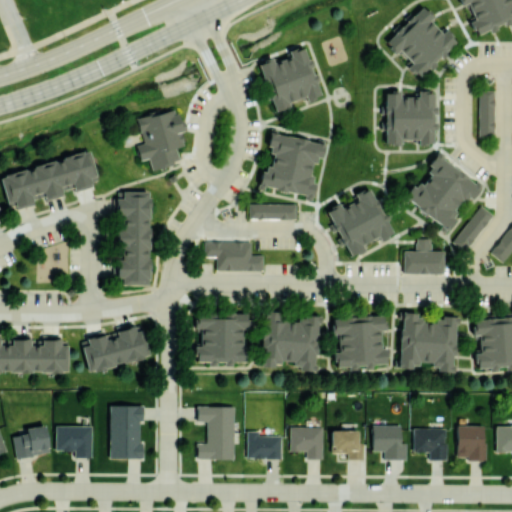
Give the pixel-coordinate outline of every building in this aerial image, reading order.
[(511,0),(511,16),(509,18),(511,22),(504,25),(502,21),(495,25),(497,28),(490,32),(488,28),(476,34),(474,28),(471,29),(468,21),(470,20),(468,16),(471,15),(467,6),(464,7),(462,3),(460,4),(457,0),(511,0)] [(430,22),(437,29),(440,26),(443,30),(445,28),(451,34),(449,36),(454,40),(444,50),(447,53),(441,58),(438,55),(433,60),(436,63),(430,69),(427,66),(418,75),(414,70),(412,72),(406,66),(408,64),(405,61),(407,59),(400,52),(398,54),(395,51),(393,53),(387,47),(389,45),(384,41),(394,32),(391,29),(396,23),(399,26),(405,21),(402,18),(407,12),(410,15),(420,6),(424,10),(426,8),(432,14),(430,16),(433,19),(430,22)] [(275,61),(284,57),(283,54),(288,52),(287,50),(295,47),(296,49),(302,47),(306,59),(310,58),(313,65),(309,67),(311,74),(315,73),(318,80),(314,81),(319,93),(313,96),(314,98),(306,101),(305,98),(301,100),(300,97),(290,100),(291,103),(287,105),(288,107),(280,110),(279,108),(274,110),(269,98),(265,99),(263,92),(266,91),(264,83),(260,85),(257,77),(261,76),(256,63),(262,61),(261,59),(269,56),(270,58),(274,57),(275,61)] [(403,96),(413,96),(413,92),(418,92),(418,90),(426,90),(426,92),(432,92),(432,106),(437,106),(436,114),(432,114),(432,121),(436,121),(436,129),(432,129),(432,142),(426,142),(426,144),(417,144),(417,142),(413,142),(413,138),(402,138),(402,142),(398,142),(398,144),(390,144),(390,141),(384,141),(384,128),(380,128),(380,121),(384,121),(384,113),(380,113),(380,105),(384,105),(384,92),(391,92),(391,89),(399,89),(399,92),(403,92),(403,96)] [(493,89),(492,136),(477,136),(477,89),(493,89)] [(134,144),(143,142),(139,131),(138,131),(134,117),(143,114),(142,112),(156,108),(157,110),(157,112),(172,108),(173,113),(176,112),(178,120),(181,119),(184,129),(178,131),(179,133),(180,132),(182,140),(181,140),(182,144),(174,146),(178,158),(172,159),(173,163),(150,169),(147,157),(138,160),(134,144)] [(269,166),(272,152),(268,152),(270,146),(266,145),(270,127),(277,129),(276,133),(285,135),(286,134),(307,139),(306,140),(316,142),(317,139),(324,140),(320,157),(316,156),(315,162),(311,161),(308,174),(312,175),(310,181),(314,182),(310,200),(303,198),(304,194),(294,192),(294,193),(273,188),(273,187),(264,185),(263,189),(256,187),(260,170),(264,171),(265,165),(269,166)] [(32,199),(33,203),(15,209),(14,204),(7,206),(0,183),(0,176),(4,176),(3,174),(24,167),(24,169),(34,166),(33,165),(52,159),(53,160),(62,157),(61,155),(82,149),(82,151),(88,149),(97,180),(90,182),(91,186),(74,191),(72,187),(66,188),(61,190),(62,194),(45,200),(43,195),(32,199)] [(420,184),(429,174),(425,171),(429,167),(426,164),(437,150),(443,154),(440,157),(448,163),(449,163),(466,176),(465,177),(473,183),(475,180),(481,184),(470,198),(467,196),(463,201),(460,198),(452,209),(455,211),(451,216),(454,218),(443,232),(438,228),(440,225),(432,219),(432,220),(415,206),(407,200),(405,202),(399,198),(410,184),(413,187),(417,182),(420,184)] [(340,207),(356,198),(356,197),(355,195),(354,193),(361,189),(362,191),(368,188),(374,200),(378,198),(381,205),(378,207),(381,213),(385,212),(388,219),(385,220),(391,232),(385,235),(387,237),(379,241),(378,239),(377,237),(376,235),(360,244),(360,245),(361,247),(363,250),(355,254),(354,251),(349,254),(342,243),(339,245),(335,238),(339,236),(335,229),(331,231),(328,224),(331,222),(325,211),(331,208),(329,205),(337,201),(338,204),(339,206),(340,207)] [(118,216),(113,215),(113,197),(118,197),(118,190),(148,191),(148,197),(150,197),(150,218),(148,218),(148,228),(150,228),(149,248),(148,248),(148,257),(150,257),(149,279),(147,279),(147,284),(116,284),(116,277),(112,277),(112,258),(117,258),(117,252),(117,246),(113,246),(113,228),(118,227),(118,216)] [(247,202),(294,203),(294,219),(247,218),(247,202)] [(450,241),(479,204),(491,214),(462,250),(450,241)] [(511,221),(511,247),(500,262),(488,252),(511,221)] [(430,242),(429,250),(442,250),(441,273),(401,272),(401,249),(414,249),(414,241),(416,241),(416,237),(428,237),(428,242),(430,242)] [(214,256),(202,256),(202,240),(249,240),(249,254),(261,254),(261,269),(214,269),(214,256)] [(199,346),(199,327),(198,327),(195,327),(193,327),(193,319),(195,319),(195,312),(208,312),(208,308),(216,308),(216,313),(224,313),(224,309),(232,309),(232,313),(245,313),(245,319),(247,319),(247,327),(245,327),(242,327),(241,327),(241,346),(242,346),(245,346),(247,346),(247,354),(245,354),(245,361),(232,361),(232,365),(224,365),(224,361),(216,361),(216,365),(208,365),(208,361),(195,361),(195,354),(192,354),(192,346),(195,346),(197,346),(199,346)] [(282,320),(296,321),(296,317),(302,317),(302,314),(320,315),(320,322),(316,322),(315,332),(316,332),(314,353),(313,353),(313,363),(316,363),(316,370),(298,369),(298,365),(292,365),(292,360),(279,359),(279,363),(273,363),(273,367),(255,365),(255,358),(259,359),(260,349),(259,349),(261,327),(262,327),(262,317),(259,317),(259,310),(277,311),(276,315),(283,316),(282,320)] [(338,351),(337,332),(335,332),(333,332),(330,333),(330,324),(332,324),(332,318),(345,317),(345,313),(353,312),(353,316),(361,316),(360,312),(368,311),(369,315),(381,314),(382,320),(384,320),(385,329),(382,329),(380,329),(379,329),(380,348),(381,348),(384,347),(386,347),(387,356),(384,356),(385,362),(372,363),(372,367),(365,368),(364,364),(357,364),(357,368),(349,369),(349,365),(335,366),(335,359),(332,360),(332,351),(334,351),(337,351),(338,351)] [(421,321),(434,322),(434,318),(440,318),(441,315),(459,316),(458,323),(454,323),(453,332),(454,332),(452,354),(451,364),(454,364),(454,371),(436,370),(437,366),(430,365),(431,361),(417,360),(417,364),(411,364),(411,367),(393,366),(394,359),(397,359),(398,350),(397,350),(399,328),(400,328),(401,318),(397,318),(398,311),(415,312),(415,316),(421,317),(421,321)] [(479,352),(477,333),(476,333),(474,333),(471,334),(471,325),(473,325),(473,319),(486,318),(486,314),(494,313),(494,317),(502,317),(501,313),(509,312),(509,316),(511,315),(511,368),(505,369),(505,365),(497,365),(498,370),(490,370),(489,366),(476,367),(476,361),(473,361),(473,352),(475,352),(478,352),(479,352)] [(111,337),(109,332),(115,331),(114,326),(131,321),(132,326),(139,324),(140,329),(141,331),(147,354),(142,355),(143,357),(122,362),(122,361),(113,363),(113,365),(93,371),(92,369),(87,371),(80,348),(80,345),(78,341),(85,339),(84,334),(102,330),(103,334),(108,332),(109,337),(111,337)] [(41,339),(41,335),(60,335),(60,340),(66,340),(66,370),(60,370),(60,372),(39,372),(39,370),(29,370),(29,371),(8,371),(8,369),(0,369),(0,338),(5,339),(11,339),(11,335),(29,334),(29,339),(41,339)] [(137,458),(135,458),(107,457),(108,404),(134,404),(138,404),(141,404),(141,420),(137,420),(137,441),(141,441),(140,458),(137,458)] [(210,405),(232,405),(231,458),(206,458),(205,458),(194,458),(194,442),(205,442),(205,420),(196,420),(196,405),(205,405),(210,405)] [(511,450),(504,450),(504,451),(493,451),(493,450),(493,448),(494,425),(508,425),(508,423),(511,423),(511,450)] [(9,435),(25,432),(24,427),(42,424),(48,451),(31,454),(30,454),(14,458),(9,435)] [(73,456),(73,449),(70,449),(70,450),(60,450),(60,449),(53,449),(53,424),(89,425),(89,447),(89,449),(89,456),(73,456)] [(399,442),(404,442),(404,458),(382,458),(382,450),(370,450),(371,424),(399,424),(399,442)] [(484,460),(466,459),(466,456),(454,456),(454,424),(482,424),(482,442),(484,442),(484,460)] [(297,449),(297,450),(288,450),(288,449),(288,448),(288,426),(321,426),(321,448),(320,449),(320,457),(304,457),(304,449),(297,449)] [(423,450),(423,451),(414,451),(414,450),(411,450),(411,427),(440,427),(442,427),(443,427),(443,436),(442,436),(442,443),(444,443),(444,459),(427,459),(427,450),(423,450)] [(361,458),(345,458),(345,452),(329,452),(329,429),(356,429),(356,442),(361,442),(361,458)] [(245,436),(245,434),(245,430),(256,430),(256,434),(278,435),(278,456),(278,457),(264,457),(264,456),(262,456),(262,457),(252,457),(252,456),(244,456),(245,436)]
